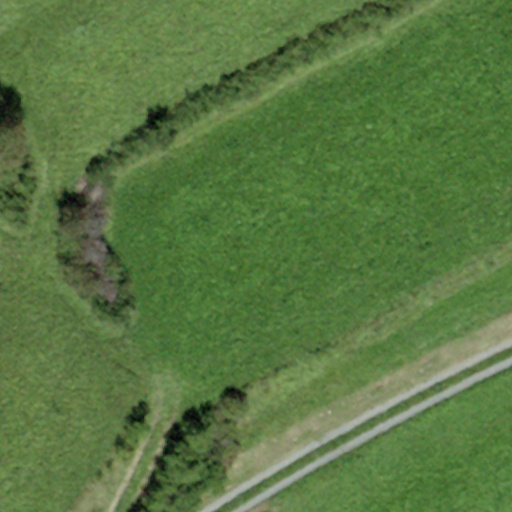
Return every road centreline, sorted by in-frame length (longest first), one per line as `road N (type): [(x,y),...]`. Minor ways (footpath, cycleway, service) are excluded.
road 1 (track): [(93,511),(127,435),(132,355),(22,268),(32,143)]
road 2 (track): [(194,511),(400,386),(511,348)]
